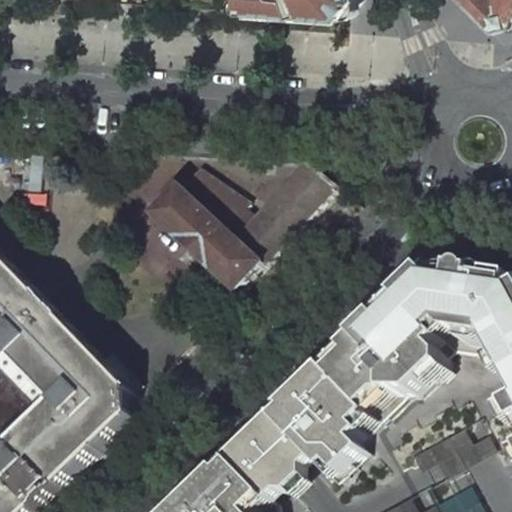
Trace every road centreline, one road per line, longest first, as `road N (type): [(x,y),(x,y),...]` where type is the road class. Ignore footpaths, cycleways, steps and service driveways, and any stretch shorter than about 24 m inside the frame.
road 1 (secondary): [(127,511),(421,215),(481,132)]
road 2 (tertiary): [(0,87),(321,110),(481,132)]
road 3 (residential): [(481,132),(409,0)]
